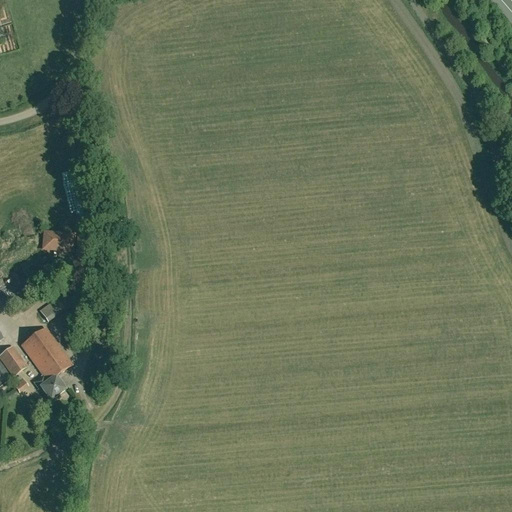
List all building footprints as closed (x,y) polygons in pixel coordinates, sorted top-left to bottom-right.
[(50,181),(57,195),(65,191),(62,185),(69,182),(65,174),(50,181)] [(95,239),(78,238),(76,257),(93,258),(95,239)] [(48,323),(84,298),(76,286),(40,312),(48,323)] [(50,402),(65,391),(56,379),(73,366),(46,329),(22,347),(42,376),(41,377),(42,378),(34,384),(39,390),(40,389),(50,402)] [(28,368),(13,347),(0,356),(0,359),(13,379),(28,368)] [(21,390),(31,385),(28,379),(18,384),(21,390)] [(23,395),(34,389),(32,385),(21,391),(23,395)]
